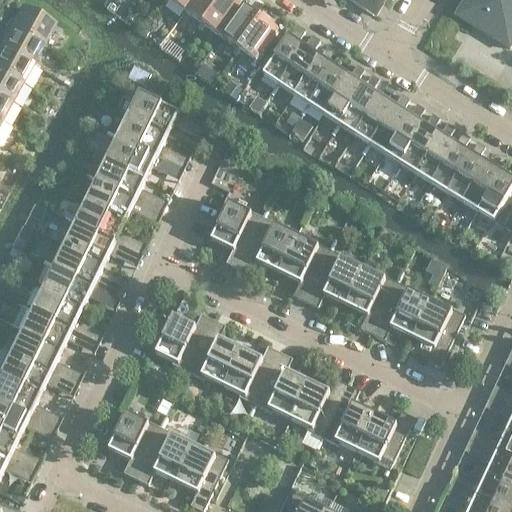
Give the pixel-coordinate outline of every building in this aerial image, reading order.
[(169,0),(168,1),(186,14),(195,0),(169,0)] [(195,0),(186,14),(203,27),(222,0),(195,0)] [(222,0),(203,27),(221,39),(243,8),(231,0),(222,0)] [(511,0),(466,0),(456,17),(510,51),(511,46),(511,0)] [(243,8),(221,39),(238,52),(263,17),(258,12),(255,16),(243,8)] [(10,22),(6,28),(44,49),(55,29),(21,11),(14,24),(10,22)] [(269,21),(263,17),(238,52),(257,65),(279,34),(267,25),(269,21)] [(44,49),(6,28),(3,35),(7,37),(0,49),(33,68),(44,49)] [(297,28),(263,78),(279,88),(304,51),(298,47),(306,34),(297,28)] [(304,51),(279,88),(294,98),(319,61),(312,56),(321,44),(312,38),(304,51)] [(0,74),(23,87),(33,68),(0,49),(0,74)] [(334,71),(319,61),(294,98),(309,108),(334,71)] [(349,81),(324,118),(339,128),(363,90),(357,86),(365,73),(357,68),(349,80),(349,81)] [(309,108),(324,118),(349,81),(349,80),(334,71),(309,108)] [(23,87),(0,74),(0,98),(12,106),(23,87)] [(371,77),(363,90),(339,128),(354,138),(378,100),(372,95),(380,83),(371,77)] [(139,97),(129,119),(169,139),(174,128),(183,132),(201,141),(206,129),(188,121),(139,97)] [(394,110),(370,148),(385,158),(409,119),(402,115),(410,103),(402,97),(394,110)] [(0,123),(2,125),(12,106),(0,98),(0,123)] [(354,138),(370,148),(394,110),(378,100),(354,138)] [(409,119),(385,158),(401,168),(425,129),(417,124),(425,112),(417,107),(409,119)] [(300,120),(293,114),(286,125),(293,130),(300,120)] [(425,129),(401,168),(416,177),(440,139),(432,134),(440,122),(432,117),(425,129)] [(167,165),(172,154),(163,150),(169,139),(129,119),(118,141),(167,165)] [(440,139),(416,177),(431,187),(455,148),(448,143),(455,131),(447,126),(440,139)] [(455,148),(431,187),(447,196),(470,158),(463,153),(470,141),(463,136),(455,148)] [(118,141),(108,162),(147,182),(153,171),(162,176),(167,165),(118,141)] [(470,158),(447,196),(462,205),(486,167),(478,162),(485,150),(478,146),(470,158)] [(147,182),(108,162),(97,184),(146,208),(151,197),(142,193),(147,182)] [(462,205),(478,215),(501,176),(486,167),(462,205)] [(511,182),(501,176),(478,215),(511,235),(511,224),(510,223),(511,220),(511,182)] [(97,184),(86,206),(126,225),(132,214),(141,219),(146,208),(97,184)] [(126,225),(86,206),(76,227),(125,251),(130,240),(121,236),(126,225)] [(239,273),(264,221),(249,214),(248,216),(229,207),(211,243),(233,254),(227,267),(239,273)] [(279,276),(297,240),(278,231),(280,229),(264,221),(239,273),(251,279),(258,266),(279,276)] [(76,227),(65,249),(105,268),(111,257),(120,262),(125,251),(76,227)] [(395,240),(382,233),(378,240),(390,248),(395,240)] [(306,306),(331,254),(316,247),(315,249),(297,240),(279,276),(300,286),(294,300),(306,306)] [(105,268),(65,249),(55,270),(104,294),(109,283),(100,279),(105,268)] [(331,254),(306,306),(318,312),(325,299),(346,309),(363,273),(345,264),(346,262),(331,254)] [(55,270),(44,292),(84,311),(89,301),(98,305),(104,294),(55,270)] [(363,273),(346,309),(367,319),(361,332),(373,338),(398,287),(383,279),(382,282),(363,273)] [(398,287),(373,338),(385,344),(392,331),(413,341),(430,305),(412,297),(413,294),(398,287)] [(84,311),(44,292),(34,314),(83,338),(88,327),(79,322),(84,311)] [(430,305),(413,341),(434,352),(428,365),(441,371),(466,320),(450,312),(448,314),(430,305)] [(21,334),(23,335),(63,355),(68,344),(77,349),(83,338),(34,314),(23,309),(12,329),(13,330),(21,334)] [(174,369),(189,376),(214,325),(202,319),(195,332),(173,321),(156,357),(175,366),(174,369)] [(220,343),(226,330),(214,325),(189,376),(204,384),(205,381),(224,390),(241,354),(220,343)] [(18,339),(21,334),(13,330),(10,335),(18,339)] [(63,355),(23,335),(13,357),(62,381),(67,370),(58,366),(63,355)] [(1,351),(0,353),(0,377),(42,398),(47,387),(56,392),(62,381),(13,357),(1,351)] [(241,401),(256,409),(281,357),(269,351),(262,364),(241,354),(224,390),(242,399),(241,401)] [(291,422),(308,386),(287,376),(293,363),(281,357),(256,409),(271,416),(272,414),(291,422)] [(42,398),(0,377),(0,404),(41,424),(46,413),(37,409),(42,398)] [(307,434),(323,441),(348,390),(335,384),(329,397),(308,386),(291,422),(309,431),(307,434)] [(339,446),(357,455),(375,419),(354,409),(360,396),(348,390),(323,441),(338,449),(339,446)] [(0,404),(0,430),(21,441),(26,430),(35,435),(41,424),(0,404)] [(511,410),(508,408),(503,419),(511,423),(507,434),(511,436),(511,410)] [(375,419),(357,455),(376,464),(374,466),(390,474),(415,423),(402,416),(396,429),(375,419)] [(124,477),(134,482),(137,483),(162,432),(146,424),(145,427),(126,417),(109,453),(131,464),(124,477)] [(21,441),(0,430),(0,457),(19,467),(25,456),(16,452),(21,441)] [(162,432),(137,483),(149,489),(155,476),(177,486),(194,451),(176,442),(177,439),(162,432)] [(493,441),(487,452),(511,463),(511,436),(507,434),(502,445),(493,441)] [(194,451),(177,486),(197,497),(191,510),(195,511),(206,511),(229,464),(213,457),(212,459),(194,451)] [(511,463),(487,452),(482,463),(491,467),(486,478),(511,489),(511,463)] [(0,457),(0,484),(5,473),(14,478),(19,467),(0,457)] [(472,484),(467,495),(505,511),(511,511),(511,489),(486,478),(481,489),(472,484)] [(505,511),(467,495),(462,506),(471,510),(470,511),(505,511)] [(319,511),(310,507),(311,504),(295,497),(287,511),(319,511)]
